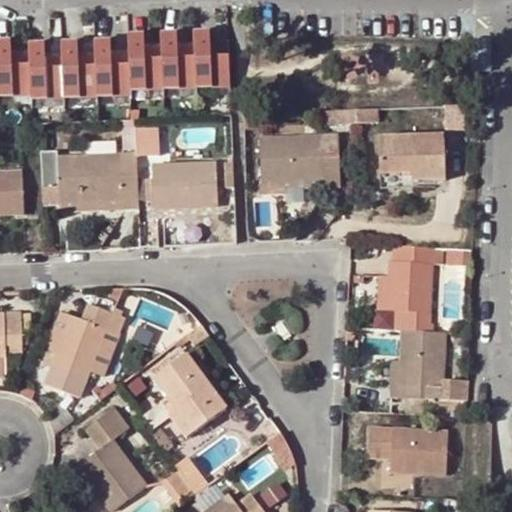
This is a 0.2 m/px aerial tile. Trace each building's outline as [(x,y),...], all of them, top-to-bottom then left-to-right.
[(0,97),(12,97),(12,98),(31,97),(31,100),(46,100),(46,101),(79,98),(79,99),(96,99),(96,97),(130,97),(130,91),(163,91),(163,90),(196,90),(196,89),(211,88),(211,89),(230,88),(229,49),(211,50),(210,42),(210,32),(193,33),(194,43),(194,51),(178,51),(177,44),(177,34),(160,35),(161,44),(161,52),(145,53),(144,45),(144,35),(128,36),(129,50),(129,58),(111,59),(111,51),(111,41),(94,42),(95,52),(95,59),(78,60),(78,53),(78,43),(61,43),(62,53),(62,61),(45,62),(45,54),(45,44),(29,45),(29,50),(29,58),(12,59),(11,51),(11,41),(0,41),(0,97)] [(489,39),(472,38),(472,70),(489,70),(489,39)] [(211,50),(229,49),(228,42),(210,42),(211,50)] [(177,44),(178,51),(194,51),(194,43),(177,44)] [(144,45),(145,53),(161,52),(161,44),(144,45)] [(11,51),(12,59),(29,58),(29,50),(11,51)] [(111,51),(111,59),(129,58),(129,50),(111,51)] [(78,53),(78,60),(95,59),(95,52),(78,53)] [(45,54),(45,62),(62,61),(62,53),(45,54)] [(446,132),(464,131),(463,106),(445,107),(446,132)] [(377,110),(356,111),(357,125),(378,124),(377,110)] [(356,111),(336,112),(336,126),(357,125),(356,111)] [(124,121),(126,157),(137,157),(136,135),(135,121),(124,121)] [(410,174),(411,180),(445,180),(444,136),(378,138),(380,175),(410,174)] [(339,188),(338,137),(260,140),(261,183),(285,182),(324,180),(324,188),(339,188)] [(123,210),(139,210),(137,157),(126,157),(59,159),(59,152),(42,153),(43,203),(60,202),(123,200),(123,210)] [(141,247),(158,246),(157,219),(157,210),(217,207),(215,164),(152,167),(154,210),(139,211),(141,247)] [(0,215),(23,214),(22,172),(0,173),(0,215)] [(411,187),(411,180),(410,174),(380,175),(381,188),(411,187)] [(285,190),(324,188),(324,180),(285,182),(285,190)] [(60,202),(60,212),(123,210),(123,200),(60,202)] [(217,215),(217,207),(157,210),(157,219),(217,215)] [(402,318),(401,331),(428,332),(431,263),(441,263),(442,249),(395,247),(394,261),(389,262),(388,276),(388,310),(398,311),(398,317),(402,318)] [(472,250),(448,249),(447,264),(472,265),(472,250)] [(388,310),(388,276),(380,276),(379,310),(388,310)] [(129,288),(118,289),(114,296),(125,300),(130,288),(129,288)] [(101,333),(115,339),(124,318),(118,316),(120,310),(112,307),(110,312),(99,307),(93,324),(74,316),(53,369),(47,387),(76,398),(86,371),(101,333)] [(74,316),(64,313),(51,344),(55,345),(46,366),(53,369),(74,316)] [(0,358),(5,358),(5,345),(21,344),(21,332),(30,332),(30,316),(20,316),(19,314),(4,315),(3,317),(0,316),(0,358)] [(201,325),(186,337),(188,340),(193,346),(208,335),(201,325)] [(400,362),(399,399),(465,402),(466,382),(441,381),(444,333),(428,332),(401,331),(400,362)] [(115,339),(101,333),(86,371),(101,377),(115,339)] [(462,342),(462,334),(454,333),(454,341),(462,342)] [(186,337),(175,345),(178,347),(188,340),(186,337)] [(185,357),(182,351),(151,373),(154,379),(185,357)] [(225,410),(185,357),(154,379),(176,409),(170,415),(187,437),(225,410)] [(399,399),(400,362),(393,362),(392,398),(399,399)] [(23,387),(21,395),(31,402),(34,393),(23,387)] [(50,424),(53,436),(73,422),(62,407),(46,418),(50,424)] [(76,467),(92,487),(100,498),(110,511),(111,511),(145,487),(111,442),(127,430),(112,410),(86,430),(100,449),(76,467)] [(392,445),(391,459),(391,472),(445,474),(447,433),(370,429),(368,458),(385,459),(385,444),(392,445)] [(159,430),(152,436),(165,453),(172,448),(159,430)] [(284,440),(279,432),(266,442),(276,456),(287,447),(284,440)] [(186,458),(175,467),(178,471),(184,479),(191,474),(187,468),(191,465),(186,458)] [(189,486),(190,486),(201,478),(191,465),(187,468),(191,474),(184,479),(189,486)] [(86,491),(92,487),(76,467),(71,471),(86,491)] [(162,482),(180,506),(196,494),(190,486),(189,486),(184,479),(178,471),(162,482)] [(206,487),(207,486),(201,477),(201,478),(190,486),(196,494),(206,487)] [(206,487),(196,494),(200,500),(211,492),(206,487)] [(263,511),(251,495),(237,505),(229,496),(207,511),(263,511)] [(110,511),(100,498),(90,506),(94,511),(110,511)]
